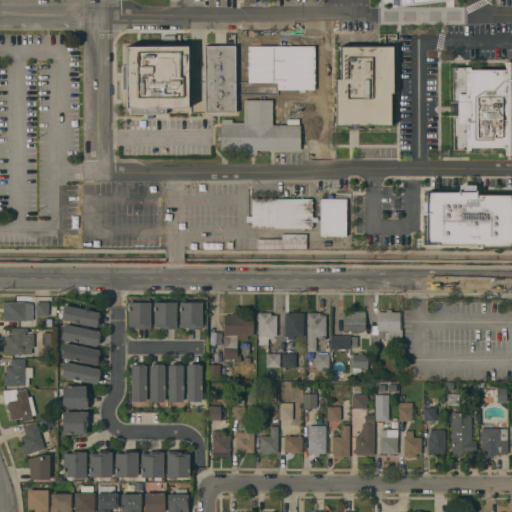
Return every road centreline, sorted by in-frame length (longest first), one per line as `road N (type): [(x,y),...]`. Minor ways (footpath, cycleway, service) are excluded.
road 1 (tertiary): [(511,280),(0,278)]
road 2 (residential): [(511,485),(212,485)]
